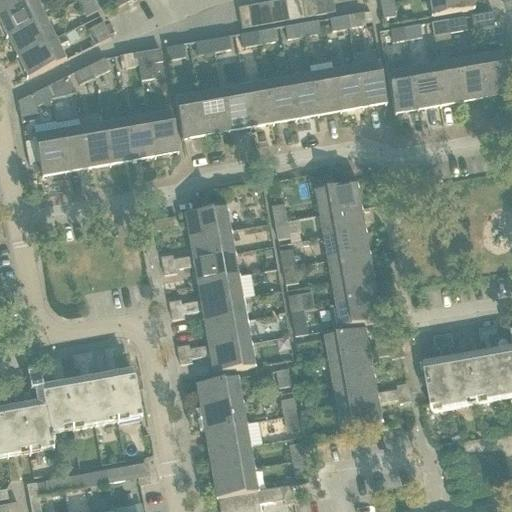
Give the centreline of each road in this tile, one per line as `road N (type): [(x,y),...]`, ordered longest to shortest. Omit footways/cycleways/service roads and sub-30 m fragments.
road 1 (residential): [(15,223),(363,150),(382,162),(511,139)]
road 2 (residential): [(178,511),(143,320),(37,339)]
road 3 (residential): [(338,511),(330,472),(413,458)]
